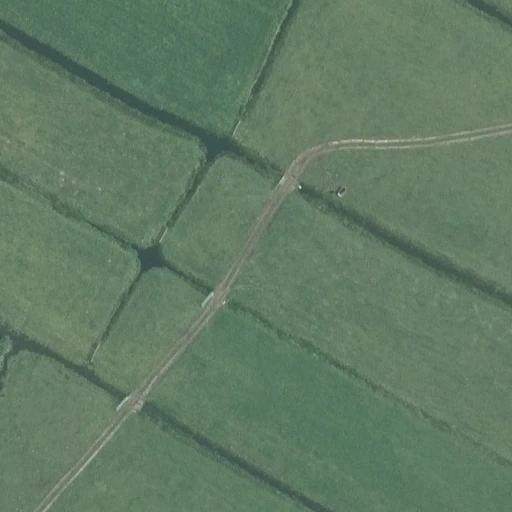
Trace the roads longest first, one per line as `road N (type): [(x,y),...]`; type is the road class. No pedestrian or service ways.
road 1 (track): [(148,385),(216,304),(298,165)]
road 2 (track): [(298,165),(322,148),(511,130)]
road 3 (track): [(36,511),(148,385)]
